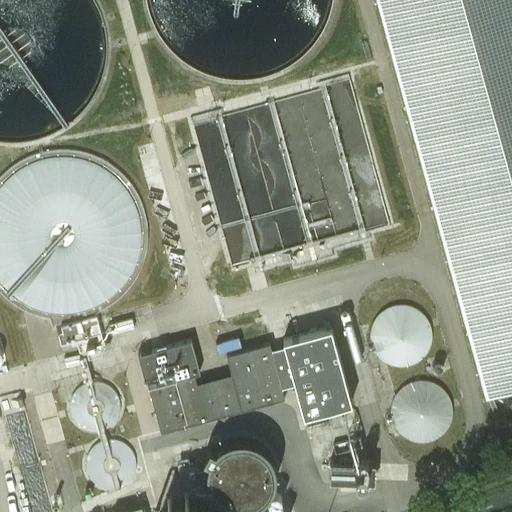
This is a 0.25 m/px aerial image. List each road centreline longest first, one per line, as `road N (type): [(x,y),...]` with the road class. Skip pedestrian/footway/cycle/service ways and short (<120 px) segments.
road 1 (unknown): [(32,389),(32,366),(49,348),(201,306),(122,0)]
road 2 (unknown): [(441,249),(474,434),(465,458),(437,479),(392,487),(341,278)]
road 3 (unknown): [(368,0),(441,249)]
road 4 (unknown): [(201,306),(341,278)]
